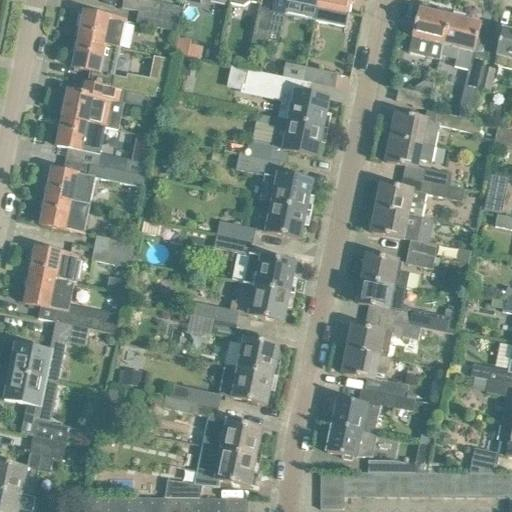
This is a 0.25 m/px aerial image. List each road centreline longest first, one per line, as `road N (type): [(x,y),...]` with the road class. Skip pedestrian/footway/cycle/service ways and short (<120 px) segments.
road 1 (residential): [(285,511),(284,446),(376,0)]
road 2 (residential): [(0,119),(26,0)]
